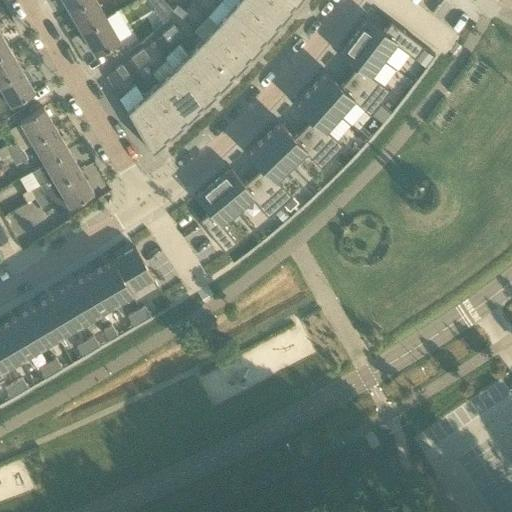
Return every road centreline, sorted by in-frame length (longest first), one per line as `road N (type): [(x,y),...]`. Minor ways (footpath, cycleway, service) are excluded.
road 1 (motorway): [(511,215),(364,311),(149,424),(0,487)]
road 2 (motorway): [(71,511),(285,409),(511,274)]
road 3 (tertiary): [(103,511),(303,414),(511,284)]
road 4 (residential): [(144,201),(241,127),(348,0)]
road 5 (residential): [(144,201),(25,0)]
road 6 (residential): [(0,296),(144,201)]
